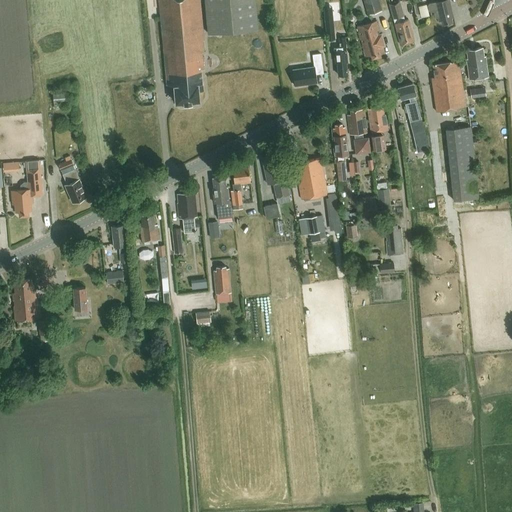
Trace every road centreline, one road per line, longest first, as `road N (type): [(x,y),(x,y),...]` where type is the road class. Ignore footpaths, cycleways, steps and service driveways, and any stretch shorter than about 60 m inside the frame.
road 1 (tertiary): [(0,265),(500,11)]
road 2 (track): [(160,186),(197,511)]
